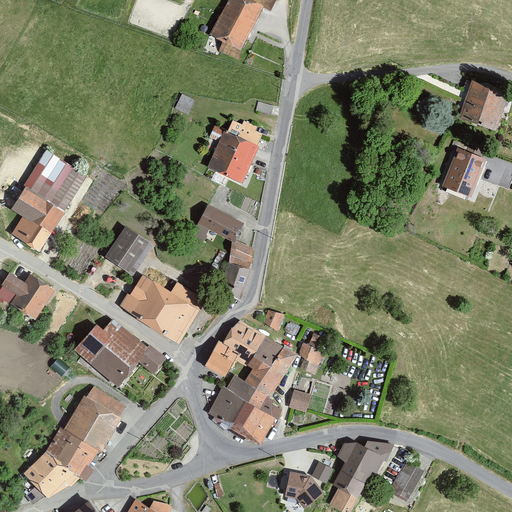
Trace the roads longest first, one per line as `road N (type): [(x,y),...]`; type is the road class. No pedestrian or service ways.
road 1 (unclassified): [(191,364),(257,285),(295,80)]
road 2 (unclassified): [(223,461),(367,430),(446,452),(511,490)]
road 3 (residential): [(0,243),(191,364)]
road 4 (unclassified): [(295,80),(441,68),(511,78)]
road 5 (unclassified): [(189,378),(134,432),(104,487)]
road 6 (unclassified): [(104,487),(152,485),(223,461)]
